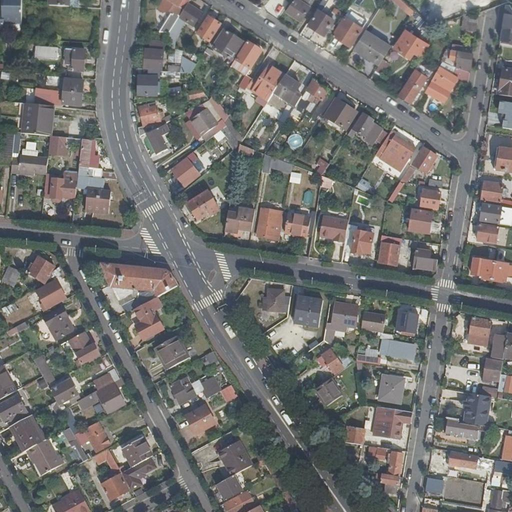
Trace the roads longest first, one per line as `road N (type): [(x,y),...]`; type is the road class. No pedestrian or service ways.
road 1 (residential): [(469,157),(222,0)]
road 2 (residential): [(189,479),(74,265),(76,241)]
road 3 (tertiary): [(124,0),(117,126),(176,253)]
road 4 (tertiary): [(352,511),(207,311)]
road 5 (tertiary): [(207,311),(338,511)]
road 6 (residential): [(441,294),(405,511)]
road 7 (tertiary): [(240,264),(441,294)]
road 8 (residential): [(491,13),(469,157)]
road 9 (residential): [(469,157),(441,294)]
